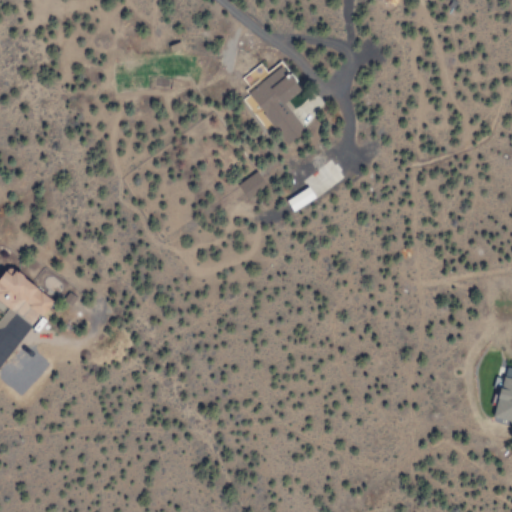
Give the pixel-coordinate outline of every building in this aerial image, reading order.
[(298,89),(282,66),(247,90),(283,143),(302,130),(282,101),(298,89)] [(234,183),(241,193),(261,181),(255,170),(234,183)] [(317,198),(311,186),(288,200),(295,211),(317,198)] [(0,272),(0,302),(30,327),(51,301),(7,264),(0,272)] [(511,379),(500,377),(491,418),(511,421),(511,379)]
